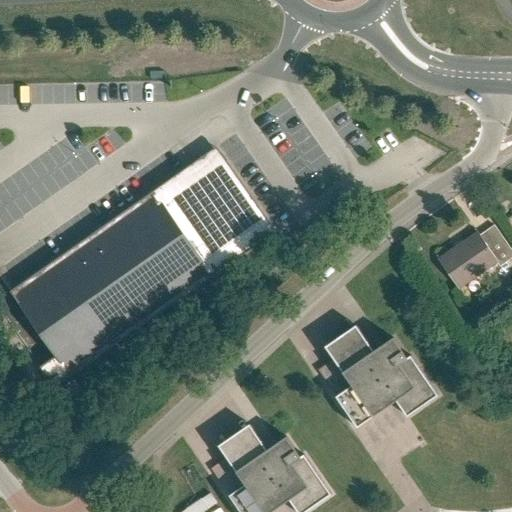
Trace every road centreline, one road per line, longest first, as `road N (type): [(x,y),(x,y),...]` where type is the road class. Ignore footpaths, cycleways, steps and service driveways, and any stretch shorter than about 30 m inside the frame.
road 1 (unclassified): [(74,511),(376,232),(484,155),(498,122),(498,77)]
road 2 (tertiary): [(498,77),(423,63),(371,9)]
